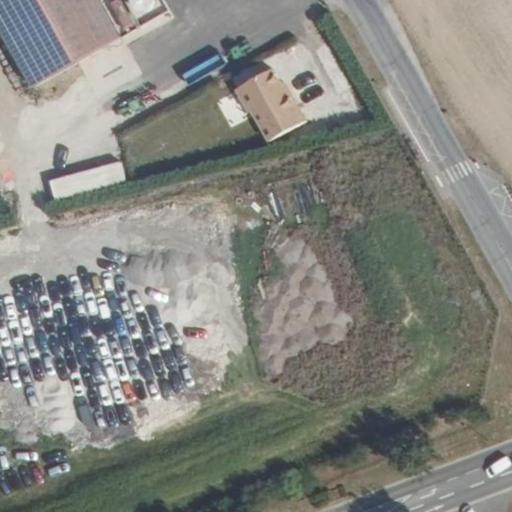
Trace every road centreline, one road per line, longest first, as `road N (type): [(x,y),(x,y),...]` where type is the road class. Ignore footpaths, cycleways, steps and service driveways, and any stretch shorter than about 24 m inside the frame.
road 1 (tertiary): [(511,266),(358,0)]
road 2 (unknown): [(252,0),(25,148)]
road 3 (secondary): [(511,446),(342,511)]
